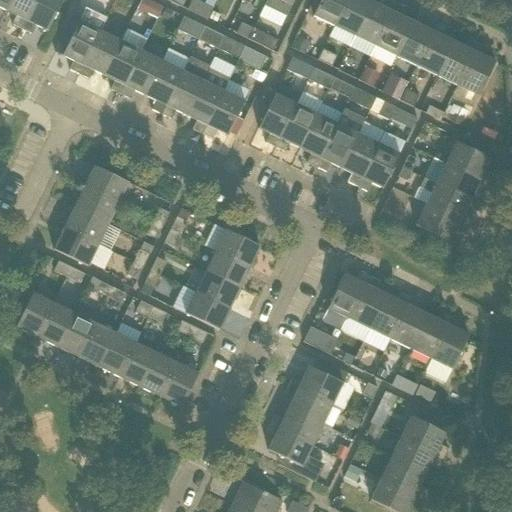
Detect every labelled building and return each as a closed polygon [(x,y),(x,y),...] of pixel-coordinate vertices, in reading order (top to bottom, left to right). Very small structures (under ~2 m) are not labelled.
[(11,0),(0,0),(0,9),(5,12),(11,0)] [(11,0),(5,12),(16,17),(12,25),(22,30),(36,0),(11,0)] [(36,27),(47,32),(62,0),(36,0),(22,30),(32,35),(36,27)] [(187,11),(207,21),(212,10),(211,9),(203,5),(192,0),(187,11)] [(206,0),(203,5),(211,9),(215,0),(214,0),(206,0)] [(266,0),(264,6),(286,17),(293,0),(266,0)] [(320,0),(313,17),(335,28),(347,0),(320,0)] [(347,0),(335,28),(354,37),(371,3),(364,0),(347,0)] [(354,37),(375,47),(396,4),(386,0),(385,0),(381,8),(371,3),(354,37)] [(147,15),(156,20),(162,8),(153,3),(147,15)] [(395,57),(412,23),(401,18),(406,9),(396,4),(375,47),(395,57)] [(86,9),(79,23),(78,22),(62,57),(73,62),(69,71),(79,76),(100,33),(105,23),(107,19),(86,9)] [(169,21),(173,12),(165,9),(161,17),(169,21)] [(216,23),(220,16),(212,13),(209,19),(216,23)] [(203,28),(183,18),(177,29),(198,39),(199,37),(203,28)] [(422,28),(412,23),(395,57),(416,67),(437,24),(426,19),(422,28)] [(236,35),(249,40),(253,29),(241,24),(236,35)] [(437,24),(416,67),(436,77),(453,43),(442,38),(447,29),(437,24)] [(218,50),(224,37),(203,27),(203,28),(199,37),(200,37),(198,41),(218,50)] [(278,42),(275,40),(254,30),(249,41),(273,52),(278,42)] [(103,77),(120,43),(100,33),(79,76),(89,80),(93,72),(103,77)] [(238,44),(224,37),(218,50),(232,57),(238,44)] [(305,54),(310,44),(297,38),(292,48),(291,49),(304,55),(305,54)] [(453,43),(436,77),(457,87),(478,44),(467,39),(463,48),(453,43)] [(120,43),(103,77),(114,82),(110,91),(120,95),(140,52),(120,43)] [(472,109),(478,97),(495,63),(483,57),(488,49),(478,44),(457,87),(451,99),(472,109)] [(266,58),(245,48),(244,47),(239,57),(240,58),(237,62),(259,72),(266,58)] [(319,61),(325,64),(332,67),(336,57),(324,51),(319,61)] [(144,97),(161,62),(140,52),(120,95),(130,100),(134,92),(144,97)] [(189,60),(183,73),(182,72),(161,115),(171,120),(175,112),(185,117),(208,70),(189,60)] [(161,62),(144,97),(155,102),(151,110),(161,115),(182,72),(161,62)] [(366,68),(360,81),(373,88),(380,75),(366,68)] [(328,90),(334,79),(314,69),(308,81),(328,90)] [(208,70),(185,117),(196,122),(192,130),(202,135),(223,92),(224,93),(229,80),(208,70)] [(355,89),(334,79),(328,90),(330,91),(330,90),(350,99),(355,89)] [(398,101),(404,90),(387,82),(382,93),(398,101)] [(418,97),(405,91),(400,102),(412,108),(418,97)] [(227,137),(244,103),(224,93),(223,92),(202,135),(212,140),(216,131),(227,137)] [(302,93),(296,106),(275,148),(285,153),(289,145),(299,150),(316,116),(322,103),(302,93)] [(363,93),(357,105),(369,111),(375,99),(363,93)] [(296,106),(274,95),(258,129),(269,135),(265,143),(275,148),(296,106)] [(390,121),(390,120),(395,110),(395,109),(384,103),(378,115),(390,121)] [(446,112),(445,111),(442,118),(462,128),(469,113),(453,106),(451,109),(448,107),(446,112)] [(440,122),(442,118),(445,111),(436,107),(435,110),(429,107),(425,115),(440,122)] [(337,126),(316,168),(326,173),(330,164),(340,169),(357,135),(363,123),(343,113),(337,126)] [(337,126),(316,116),(299,150),(310,155),(306,163),(316,168),(337,126)] [(424,142),(427,135),(420,131),(416,138),(424,142)] [(378,145),(357,135),(340,169),(351,174),(347,183),(357,188),(378,145)] [(484,171),(490,160),(455,143),(445,164),(488,185),(493,175),(484,171)] [(371,184),(382,190),(399,156),(378,145),(357,188),(367,193),(371,184)] [(411,173),(417,160),(408,157),(402,169),(411,173)] [(488,185),(445,164),(434,159),(424,179),(470,201),(475,191),(483,196),(488,185)] [(118,205),(128,184),(94,167),(83,189),(118,205)] [(407,181),(411,173),(402,169),(398,177),(407,181)] [(425,206),(468,226),(473,216),(464,212),(470,201),(424,179),(420,189),(431,194),(425,206)] [(108,226),(118,205),(83,189),(73,209),(108,226)] [(425,206),(415,227),(449,243),(455,232),(463,237),(468,226),(425,206)] [(63,230),(98,246),(108,226),(73,209),(63,230)] [(162,227),(169,214),(159,209),(153,222),(162,227)] [(176,218),(170,230),(180,235),(186,222),(176,218)] [(156,240),(162,227),(153,222),(146,235),(156,240)] [(204,247),(215,252),(249,269),(259,248),(214,226),(204,247)] [(63,230),(53,251),(87,267),(98,246),(63,230)] [(173,248),(180,235),(170,230),(163,243),(173,248)] [(140,251),(134,264),(143,268),(149,255),(140,251)] [(249,269),(215,252),(205,273),(239,290),(249,269)] [(156,258),(150,272),(160,276),(166,263),(156,258)] [(54,272),(65,278),(70,269),(58,263),(54,272)] [(137,281),(143,268),(134,264),(128,277),(137,281)] [(84,275),(70,269),(65,278),(80,285),(84,275)] [(150,272),(144,285),(154,289),(160,276),(150,272)] [(349,320),(369,277),(359,272),(355,281),(344,275),(327,309),(349,320)] [(229,310),(239,290),(205,273),(195,293),(229,310)] [(349,320),(369,330),(385,296),(375,291),(379,282),(369,277),(349,320)] [(95,292),(108,298),(112,289),(99,283),(95,292)] [(125,295),(112,289),(108,298),(121,304),(125,295)] [(174,309),(185,315),(219,331),(229,310),(195,293),(195,294),(185,289),(174,309)] [(390,340),(410,297),(400,292),(396,301),(385,296),(369,330),(390,340)] [(53,304),(32,294),(15,328),(36,338),(53,304)] [(390,340),(409,350),(426,316),(416,311),(420,302),(410,297),(390,340)] [(148,318),(153,308),(140,302),(135,312),(148,318)] [(57,348),(73,314),(53,304),(36,338),(57,348)] [(153,308),(148,318),(162,325),(167,315),(153,308)] [(409,350),(430,360),(451,317),(441,312),(437,321),(426,316),(409,350)] [(78,359),(95,324),(73,314),(57,348),(78,359)] [(451,317),(430,360),(423,374),(444,385),(468,336),(457,331),(461,322),(451,317)] [(190,338),(195,328),(181,322),(176,332),(190,338)] [(98,369),(115,334),(95,324),(78,359),(98,369)] [(195,328),(190,338),(202,344),(207,334),(195,328)] [(310,328),(302,343),(330,356),(337,341),(310,328)] [(136,344),(115,334),(98,369),(119,378),(136,344)] [(140,389),(156,354),(136,344),(119,378),(140,389)] [(160,399),(177,364),(156,354),(140,389),(160,399)] [(341,361),(350,366),(353,358),(345,354),(341,361)] [(319,373),(308,367),(302,379),(294,374),(289,385),(332,405),(347,374),(324,363),(319,373)] [(160,399),(181,409),(198,374),(177,364),(160,399)] [(375,375),(384,380),(387,373),(378,369),(375,375)] [(409,391),(413,384),(404,379),(400,387),(409,391)] [(372,400),(377,389),(367,384),(361,395),(372,400)] [(287,409),(322,426),(332,405),(289,385),(284,395),(293,399),(287,409)] [(420,385),(415,395),(431,403),(436,393),(420,385)] [(415,407),(410,418),(400,439),(443,460),(448,450),(439,445),(445,434),(430,427),(435,417),(415,407)] [(269,425),(312,446),(322,426),(287,409),(282,420),(274,415),(269,425)] [(356,430),(361,420),(349,415),(345,425),(356,430)] [(307,456),(312,446),(269,425),(264,436),(273,440),(267,451),(278,456),(274,464),(315,484),(324,465),(307,456)] [(375,439),(380,429),(371,425),(366,435),(375,439)] [(390,459),(424,476),(429,466),(438,470),(443,460),(400,439),(390,459)] [(344,459),(348,450),(338,446),(333,457),(343,461),(344,459)] [(380,480),(423,501),(428,491),(419,486),(424,476),(390,459),(380,480)] [(350,466),(343,478),(355,484),(361,471),(350,466)] [(418,511),(423,501),(380,480),(370,501),(392,511),(406,511),(409,507),(418,511)] [(232,506),(243,511),(276,511),(281,502),(243,483),(232,506)] [(303,511),(305,509),(292,502),(287,511),(303,511)] [(363,511),(385,511),(386,510),(368,502),(363,511)]
